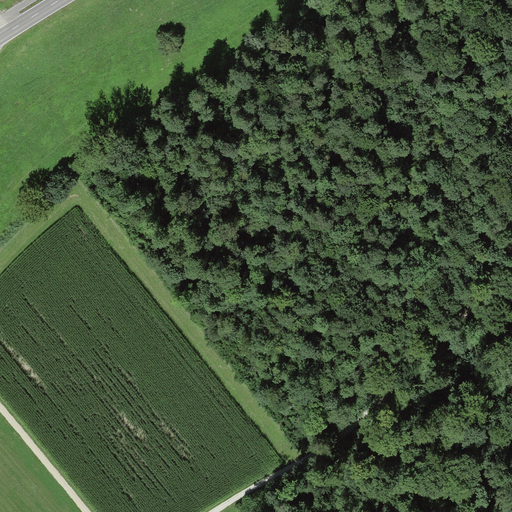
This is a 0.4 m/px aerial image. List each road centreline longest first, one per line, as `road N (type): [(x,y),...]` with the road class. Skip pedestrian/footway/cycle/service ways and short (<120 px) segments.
road 1 (track): [(208,511),(326,442),(511,274)]
road 2 (track): [(86,511),(0,406)]
